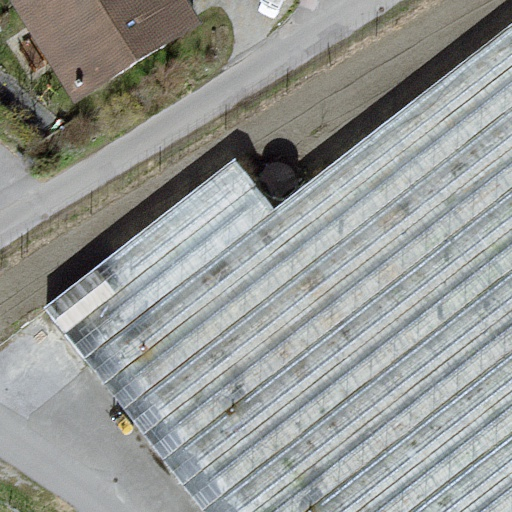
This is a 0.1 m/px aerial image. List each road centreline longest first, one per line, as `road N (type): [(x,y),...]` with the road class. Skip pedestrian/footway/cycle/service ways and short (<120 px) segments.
road 1 (residential): [(0,241),(368,1)]
road 2 (residential): [(121,511),(0,431)]
